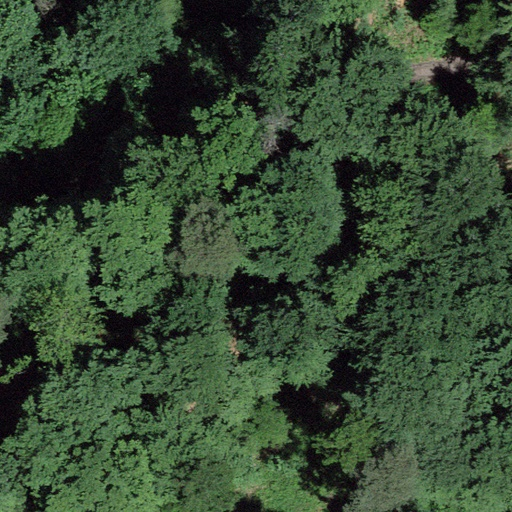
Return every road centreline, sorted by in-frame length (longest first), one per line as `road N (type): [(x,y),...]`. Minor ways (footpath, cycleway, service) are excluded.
road 1 (track): [(317,118),(0,252)]
road 2 (track): [(511,281),(317,118)]
road 3 (track): [(511,49),(317,118)]
